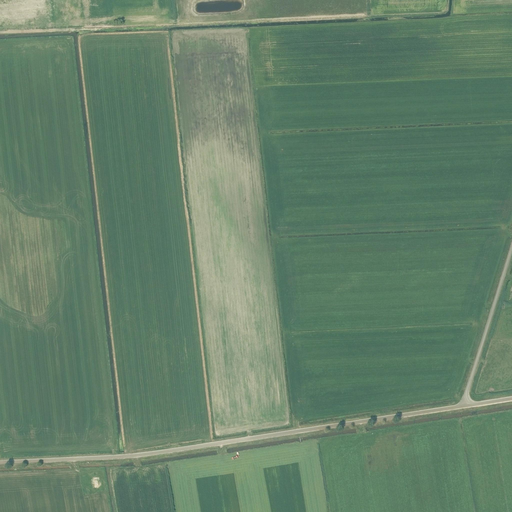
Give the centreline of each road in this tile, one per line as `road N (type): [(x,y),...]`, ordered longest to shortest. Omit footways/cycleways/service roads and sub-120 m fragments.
road 1 (unclassified): [(0,462),(129,456),(462,406)]
road 2 (unclassified): [(462,406),(511,247)]
